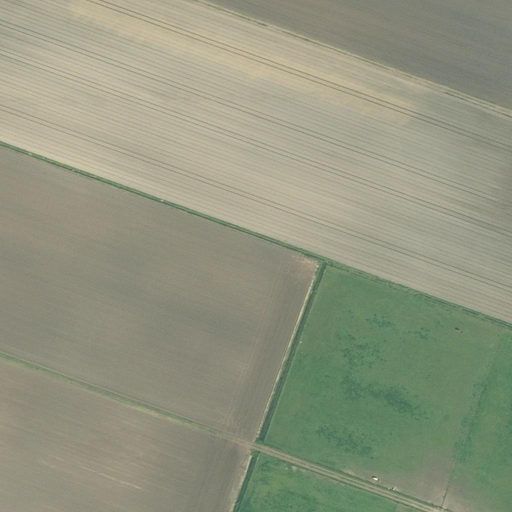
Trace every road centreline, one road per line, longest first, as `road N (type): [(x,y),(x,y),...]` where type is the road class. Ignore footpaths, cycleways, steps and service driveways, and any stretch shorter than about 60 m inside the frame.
road 1 (track): [(427,511),(0,356)]
road 2 (track): [(188,0),(511,115)]
